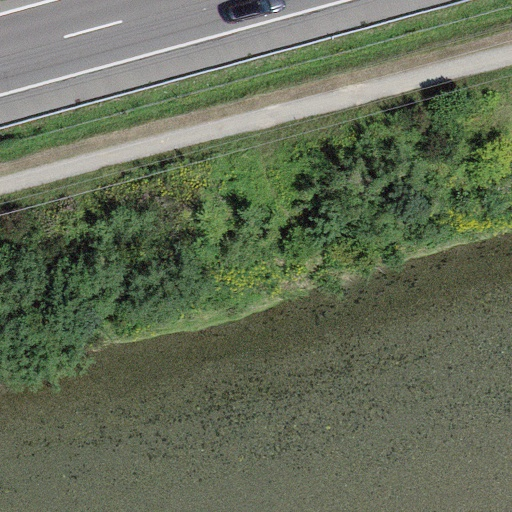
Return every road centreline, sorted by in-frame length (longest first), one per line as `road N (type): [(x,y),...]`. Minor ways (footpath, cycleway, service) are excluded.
road 1 (track): [(511,47),(0,188)]
road 2 (motorway): [(0,56),(205,0)]
